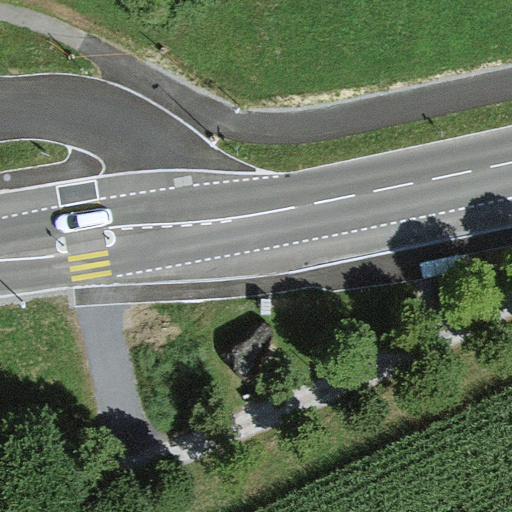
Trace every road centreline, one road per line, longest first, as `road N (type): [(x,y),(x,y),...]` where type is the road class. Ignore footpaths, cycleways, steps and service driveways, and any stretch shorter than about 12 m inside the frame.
road 1 (track): [(511,79),(283,127),(237,122),(0,10)]
road 2 (secondary): [(0,254),(511,164)]
road 3 (track): [(135,465),(73,169),(38,180)]
